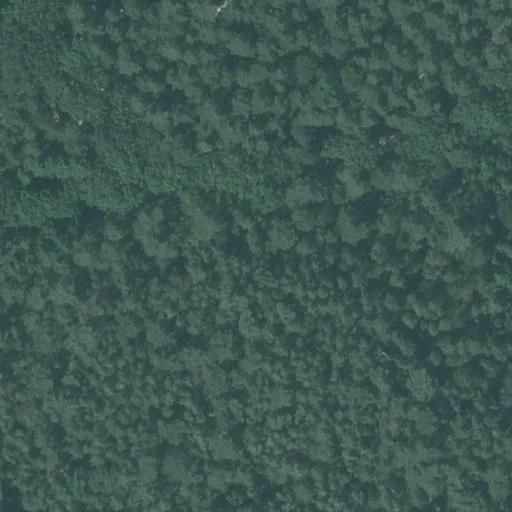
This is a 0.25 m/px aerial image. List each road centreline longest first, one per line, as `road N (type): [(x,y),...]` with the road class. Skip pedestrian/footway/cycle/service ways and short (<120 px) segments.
road 1 (track): [(511,89),(470,111),(285,149),(169,184)]
road 2 (track): [(12,0),(151,151),(169,184)]
road 3 (track): [(169,184),(0,216)]
